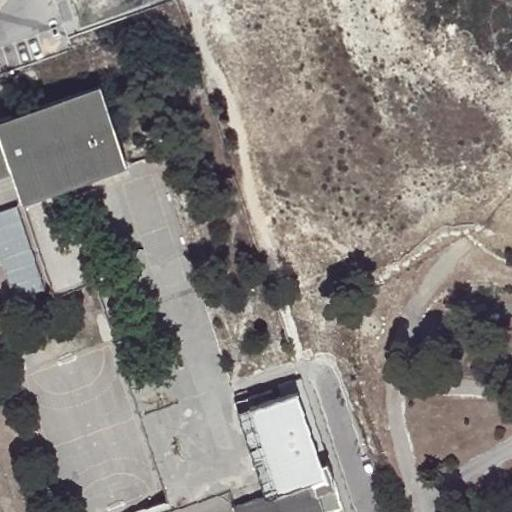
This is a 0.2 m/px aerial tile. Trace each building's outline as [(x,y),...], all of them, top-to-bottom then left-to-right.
[(332,0),(253,0),(316,219),(389,198),(332,0)] [(25,73),(30,90),(36,88),(31,71),(25,73)] [(0,173),(14,169),(26,204),(30,202),(44,197),(128,170),(100,87),(0,120),(0,173)] [(44,197),(30,202),(59,287),(72,282),(44,197)] [(0,261),(14,300),(46,289),(16,206),(0,212),(0,261)] [(391,309),(389,302),(372,308),(375,316),(391,309)] [(252,403),(280,489),(314,477),(326,473),(298,388),(252,403)] [(324,511),(314,477),(280,489),(233,505),(234,511),(324,511)]
